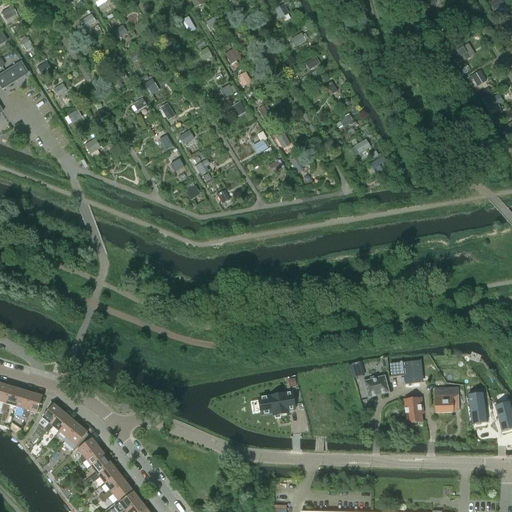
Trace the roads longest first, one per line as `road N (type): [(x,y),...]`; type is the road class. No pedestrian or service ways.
road 1 (residential): [(117,428),(153,420),(275,460),(507,465)]
road 2 (residential): [(0,370),(77,394),(117,428)]
